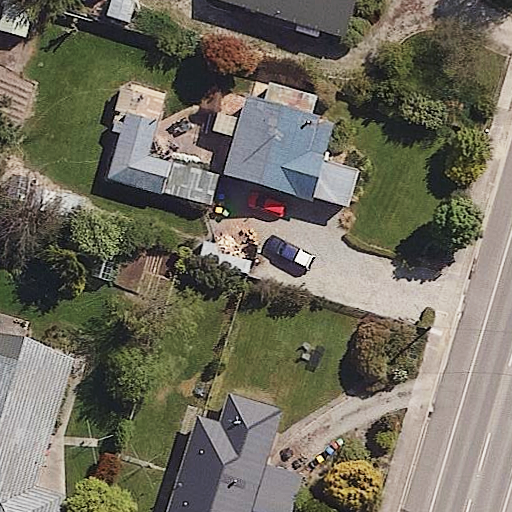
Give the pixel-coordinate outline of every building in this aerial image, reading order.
[(358,0),(216,0),(216,2),(346,40),(358,0)] [(335,119),(312,112),(319,88),(253,69),(223,171),(351,208),(363,165),(324,154),(335,119)] [(171,94),(135,83),(107,179),(202,206),(213,167),(155,150),(171,94)] [(0,511),(57,511),(58,511),(26,502),(69,342),(0,323),(0,511)] [(262,511),(290,511),(304,466),(267,455),(283,400),(198,376),(159,511),(251,511),(252,509),(262,511)]
